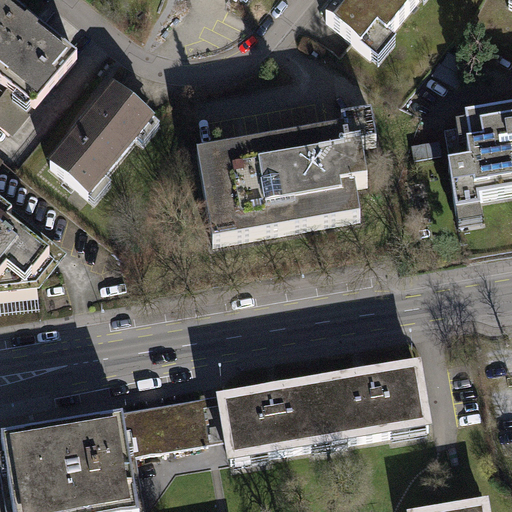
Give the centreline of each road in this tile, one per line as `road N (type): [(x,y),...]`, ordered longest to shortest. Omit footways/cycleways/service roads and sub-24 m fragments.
road 1 (tertiary): [(0,381),(511,293)]
road 2 (residential): [(53,0),(145,72),(196,76),(246,59),(297,0)]
